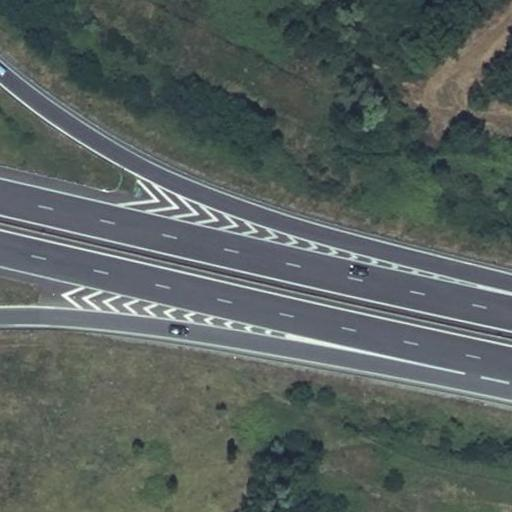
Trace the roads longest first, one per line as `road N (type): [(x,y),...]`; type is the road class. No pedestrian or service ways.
road 1 (trunk): [(511,286),(257,218),(156,178),(0,77)]
road 2 (trunk): [(511,313),(0,196)]
road 3 (trunk): [(0,252),(492,360)]
road 4 (trunk): [(0,319),(174,332),(417,368),(492,360)]
